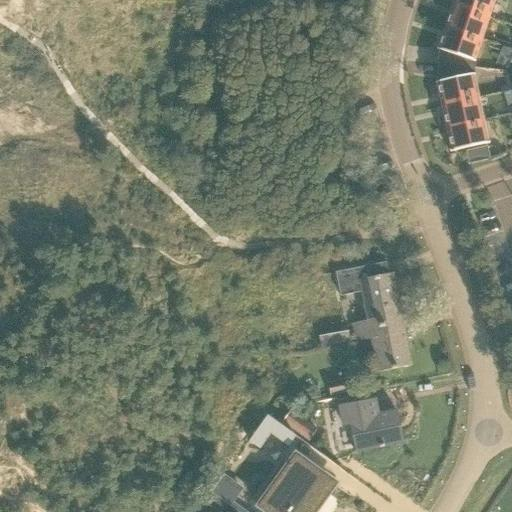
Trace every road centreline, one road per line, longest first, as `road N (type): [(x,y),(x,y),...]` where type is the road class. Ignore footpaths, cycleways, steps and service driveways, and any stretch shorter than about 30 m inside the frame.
road 1 (tertiary): [(485,433),(477,351),(423,196)]
road 2 (tertiary): [(423,196),(389,89),(389,37),(401,0)]
